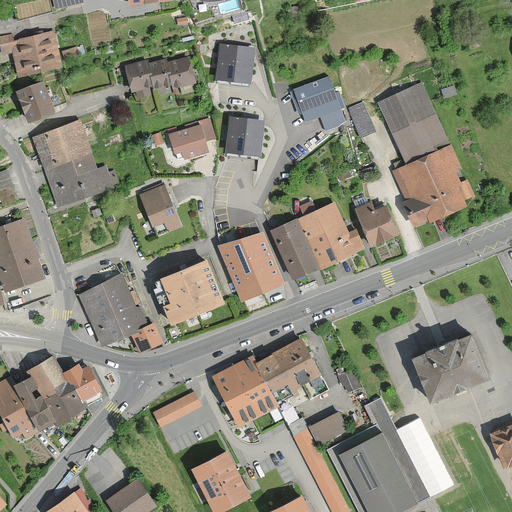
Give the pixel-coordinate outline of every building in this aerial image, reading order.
[(45,0),(15,9),(19,22),(54,13),(50,0),(45,0)] [(83,0),(53,0),(56,12),(85,4),(83,0)] [(304,6),(289,10),(291,19),(307,15),(304,6)] [(56,32),(35,37),(44,74),(65,70),(56,32)] [(44,74),(35,37),(15,42),(13,34),(0,37),(0,42),(4,57),(13,55),(20,80),(44,74)] [(255,45),(220,42),(216,77),(251,81),(255,45)] [(79,48),(63,52),(65,61),(81,56),(79,48)] [(178,85),(179,89),(201,83),(194,57),(172,63),(178,85)] [(149,65),(156,91),(178,85),(172,63),(171,59),(149,65)] [(126,68),(134,94),(155,88),(148,62),(126,68)] [(68,84),(72,98),(115,86),(112,72),(68,84)] [(339,126),(346,121),(329,77),(293,90),(305,122),(320,116),(326,131),(339,126)] [(45,84),(17,93),(30,126),(58,115),(55,108),(67,103),(62,90),(49,95),(45,84)] [(404,204),(416,230),(469,205),(467,202),(477,197),(469,181),(460,185),(455,174),(463,171),(423,84),(379,104),(408,167),(394,173),(408,203),(404,204)] [(455,87),(442,91),(445,99),(457,96),(455,87)] [(229,114),(225,150),(261,154),(266,118),(229,114)] [(45,172),(93,155),(81,122),(33,139),(45,172)] [(203,126),(171,136),(180,163),(212,153),(203,126)] [(157,134),(150,137),(152,143),(159,140),(157,134)] [(99,170),(93,155),(45,172),(58,210),(116,189),(115,186),(120,184),(115,171),(109,173),(107,167),(99,170)] [(8,171),(0,174),(0,194),(5,207),(20,201),(8,171)] [(155,191),(141,196),(159,238),(183,228),(165,184),(154,188),(155,191)] [(354,206),(371,245),(399,233),(386,203),(374,208),(371,199),(354,206)] [(348,230),(335,200),(298,217),(320,266),(321,268),(366,249),(356,227),(348,230)] [(320,266),(298,217),(271,229),(293,278),(320,266)] [(0,274),(7,294),(47,280),(42,266),(44,266),(38,249),(36,250),(25,220),(15,224),(13,220),(8,222),(9,226),(2,228),(0,222),(0,221),(0,274)] [(219,245),(243,302),(285,284),(263,231),(261,232),(258,224),(239,229),(243,238),(219,245)] [(161,275),(171,300),(218,281),(207,255),(161,275)] [(102,347),(132,333),(150,324),(141,305),(137,307),(121,274),(77,295),(102,347)] [(171,300),(164,303),(172,322),(226,299),(218,281),(171,300)] [(132,333),(141,352),(164,342),(154,322),(150,324),(132,333)] [(412,354),(431,399),(490,375),(471,330),(412,354)] [(305,340),(258,364),(295,437),(307,424),(304,419),(299,421),(288,400),(295,397),(296,399),(302,396),(298,390),(304,387),(311,400),(331,390),(305,340)] [(295,437),(258,364),(254,357),(214,377),(241,429),(261,419),(268,434),(276,430),(295,467),(307,461),(322,453),(318,446),(307,424),(295,437)] [(44,398),(60,427),(89,411),(88,408),(78,391),(74,393),(64,375),(54,358),(30,372),(33,378),(40,391),(44,398)] [(81,366),(64,375),(74,393),(78,391),(88,408),(102,400),(103,395),(102,393),(105,392),(91,367),(83,371),(81,366)] [(341,369),(336,371),(343,387),(346,385),(349,394),(355,392),(347,373),(344,375),(341,369)] [(33,378),(15,388),(40,434),(44,431),(46,434),(60,427),(44,398),(38,401),(34,394),(40,391),(33,378)] [(10,379),(0,383),(0,412),(5,423),(0,425),(0,427),(4,434),(9,431),(14,440),(24,435),(27,441),(40,434),(15,388),(10,379)] [(326,449),(358,511),(399,511),(432,495),(392,416),(382,396),(372,401),(368,403),(378,423),(326,449)] [(340,407),(307,424),(318,446),(351,429),(340,407)] [(511,422),(490,431),(504,465),(511,462),(511,422)] [(238,491),(219,449),(192,461),(211,504),(238,491)] [(307,461),(295,467),(282,474),(289,488),(314,476),(307,461)] [(140,480),(108,502),(114,511),(150,511),(158,507),(140,480)] [(94,511),(82,490),(49,511),(94,511)] [(266,510),(267,511),(312,511),(302,492),(266,510)] [(0,496),(0,511),(1,511),(8,506),(0,496)]
